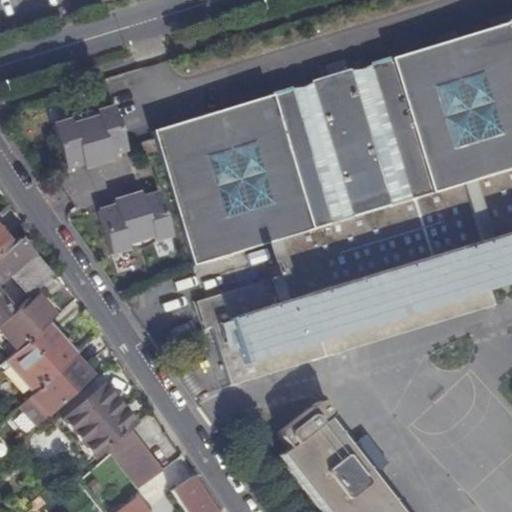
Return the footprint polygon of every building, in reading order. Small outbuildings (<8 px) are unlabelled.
[(501,286),(511,282),(511,20),(151,132),(192,267),(267,244),(274,266),(266,269),(269,280),(202,301),(229,387),(305,363),(300,347),(317,342),(304,299),(472,247),(483,287),(500,281),(501,286)] [(68,121),(51,127),(64,170),(81,164),(83,170),(109,161),(107,156),(125,151),(112,108),(94,113),(95,118),(70,126),(68,121)] [(109,198),(111,202),(94,207),(107,250),(125,244),(124,240),(149,232),(151,237),(168,231),(155,188),(139,193),(137,189),(109,198)] [(0,233),(0,254),(10,245),(0,233)] [(49,278),(40,267),(30,256),(30,255),(31,255),(18,239),(10,245),(0,254),(0,322),(15,309),(0,290),(0,281),(8,274),(23,290),(29,296),(32,294),(38,288),(49,278)] [(490,305),(483,287),(472,247),(304,299),(317,342),(300,347),(305,363),(490,305)] [(45,324),(52,317),(32,294),(29,296),(15,309),(0,322),(0,333),(14,351),(45,324)] [(14,351),(3,361),(32,393),(70,359),(74,356),(45,324),(14,351)] [(70,359),(89,380),(93,376),(74,356),(70,359)] [(34,401),(22,411),(36,426),(89,380),(70,359),(32,393),(29,396),(34,401)] [(136,489),(159,471),(127,429),(133,424),(101,387),(62,420),(93,456),(104,447),(105,448),(136,489)] [(18,406),(22,411),(34,401),(29,396),(18,406)] [(397,511),(370,477),(377,471),(356,444),(349,449),(327,420),(328,418),(329,417),(329,416),(329,414),(329,412),(322,404),(321,403),(319,403),(318,403),(315,403),(311,407),(279,432),(278,433),(277,435),(277,437),(277,439),(286,450),(278,456),(321,511),(397,511)] [(94,457),(105,448),(104,447),(93,456),(94,457)] [(212,511),(191,478),(169,492),(182,511),(212,511)] [(134,498),(115,511),(141,511),(143,511),(134,498)]
